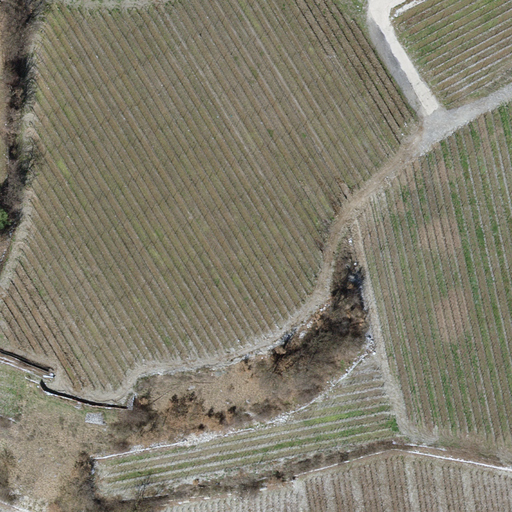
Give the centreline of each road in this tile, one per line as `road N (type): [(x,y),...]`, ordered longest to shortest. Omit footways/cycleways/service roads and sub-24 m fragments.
road 1 (primary): [(0,172),(453,0)]
road 2 (track): [(388,0),(379,3),(381,19),(440,123)]
